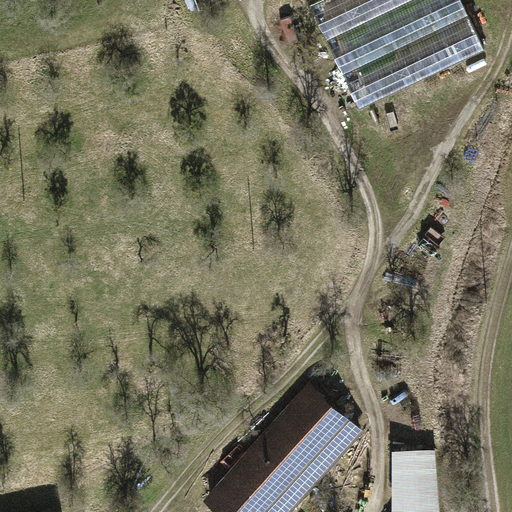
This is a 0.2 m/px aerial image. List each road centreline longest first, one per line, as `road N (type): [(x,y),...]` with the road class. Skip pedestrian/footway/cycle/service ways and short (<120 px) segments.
road 1 (track): [(370,511),(379,485),(379,416),(358,359),(356,310),(379,227),(344,142),(315,94),(278,58),(263,0)]
road 2 (track): [(494,511),(485,404),(511,272)]
